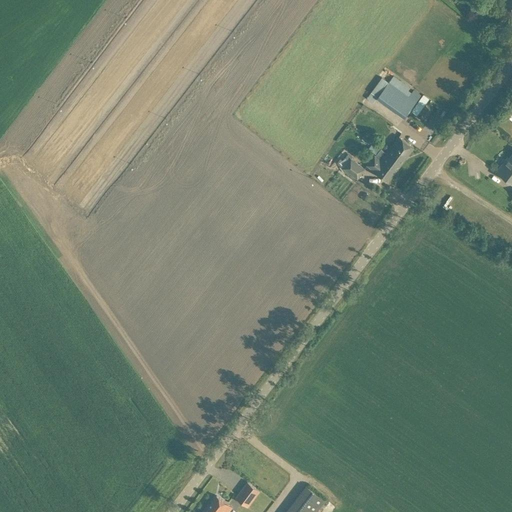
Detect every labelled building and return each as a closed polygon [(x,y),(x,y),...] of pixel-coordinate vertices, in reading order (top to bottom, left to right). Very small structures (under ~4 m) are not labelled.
[(409,96),(396,87),(401,80),(394,75),(389,82),(382,77),(366,98),(373,104),(378,97),(405,117),(416,101),(421,95),(414,89),(409,96)] [(411,110),(416,114),(428,98),(423,94),(411,110)] [(414,147),(406,141),(399,136),(386,153),(401,164),(414,147)] [(401,164),(386,153),(381,149),(376,155),(374,154),(366,164),(374,169),(373,170),(388,181),(401,164)] [(344,167),(343,167),(357,178),(365,168),(347,154),(344,158),(344,159),(343,160),(341,158),(338,162),(344,167)] [(511,155),(505,165),(503,163),(498,171),(506,177),(511,181),(511,155)] [(260,490),(248,481),(236,497),(248,506),(260,490)] [(306,484),(285,511),(317,511),(327,500),(306,484)] [(228,511),(232,507),(217,495),(204,511),(228,511)]
